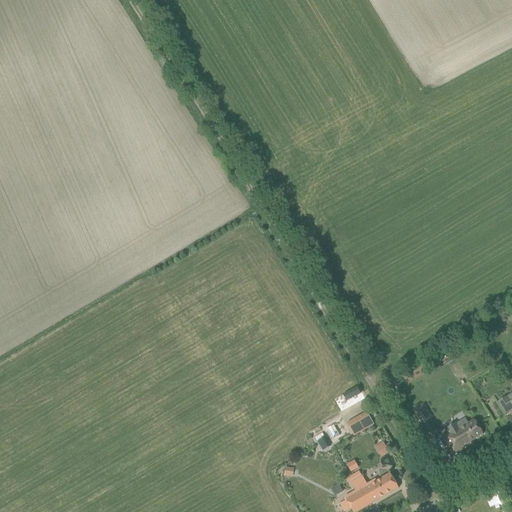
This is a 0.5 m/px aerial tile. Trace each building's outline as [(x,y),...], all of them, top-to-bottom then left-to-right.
[(357,387),(343,395),(346,401),(360,393),(357,387)] [(511,393),(497,404),(505,417),(511,414),(511,415),(511,393)] [(424,404),(414,410),(430,435),(438,430),(430,418),(432,417),(424,404)] [(354,437),(368,429),(361,416),(347,424),(354,437)] [(460,429),(456,423),(446,429),(450,434),(443,438),(453,455),(464,448),(463,447),(483,434),(474,420),(460,429)] [(321,441),(319,442),(321,447),(328,443),(323,434),(319,437),(321,441)] [(383,442),(376,447),(382,456),(389,452),(383,442)] [(351,472),(359,469),(355,460),(347,464),(351,472)] [(285,468),(284,476),(292,477),(293,469),(285,468)] [(345,511),(351,509),(352,511),(357,511),(399,488),(390,474),(382,479),(377,482),(375,480),(367,484),(362,476),(356,480),(351,483),(356,491),(345,498),(346,501),(340,504),(344,511),(345,511)] [(332,487),(335,496),(343,493),(340,484),(332,487)]
